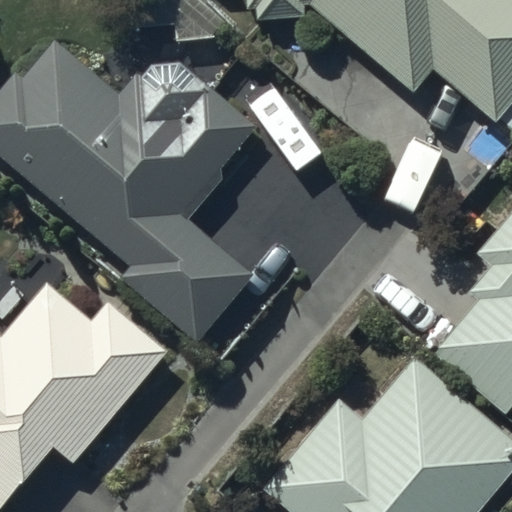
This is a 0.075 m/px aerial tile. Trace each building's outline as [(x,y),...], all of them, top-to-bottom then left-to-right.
[(511,0),(247,0),(248,1),(254,0),(257,0),(258,11),(306,7),(305,0),(316,0),(350,29),(327,54),(376,97),(400,71),(415,85),(435,62),(496,115),(501,110),(511,119),(511,0)] [(18,65),(0,85),(0,148),(129,259),(120,270),(199,337),(209,324),(229,341),(265,299),(244,281),(255,267),(184,206),(259,120),(185,59),(184,59),(183,58),(182,57),(180,57),(179,57),(178,56),(177,56),(175,56),(174,56),(173,55),(171,55),(170,55),(169,55),(167,55),(166,55),(165,55),(163,55),(162,56),(161,56),(159,56),(158,56),(157,57),(156,57),(154,57),(153,58),(152,59),(151,59),(149,60),(148,60),(147,61),(146,62),(145,62),(144,63),(143,64),(142,65),(121,88),(57,33),(25,70),(18,65)] [(511,206),(478,247),(492,259),(469,286),(478,294),(434,345),(507,406),(511,399),(511,206)] [(3,344),(0,341),(0,511),(8,511),(55,457),(76,474),(174,358),(110,305),(91,327),(47,290),(3,344)] [(340,393),(265,480),(303,511),(475,511),(511,469),(511,429),(418,350),(363,414),(340,393)]
